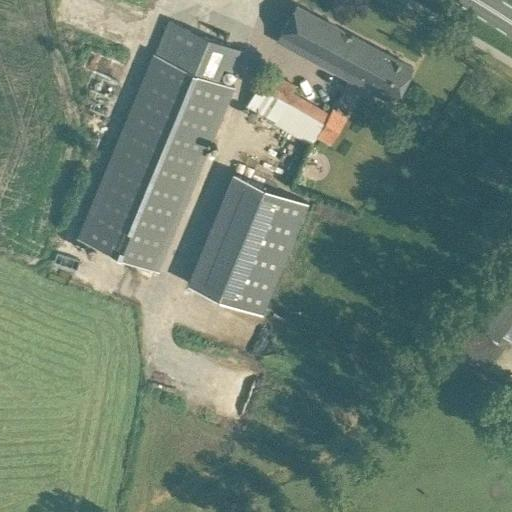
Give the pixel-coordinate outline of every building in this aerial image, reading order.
[(383,86),(396,93),(411,65),(295,3),(276,38),(379,93),(383,86)] [(234,84),(231,83),(244,51),(169,19),(155,52),(152,51),(152,52),(155,53),(80,235),(77,234),(76,235),(157,269),(158,268),(155,266),(230,84),(233,85),(234,84)] [(295,83),(266,68),(246,105),(274,120),(310,142),(329,111),(292,89),(295,83)] [(476,169),(495,184),(507,170),(488,154),(476,169)] [(307,200),(233,170),(187,281),(261,311),(307,200)] [(511,276),(475,322),(456,347),(485,370),(511,335),(511,276)]
